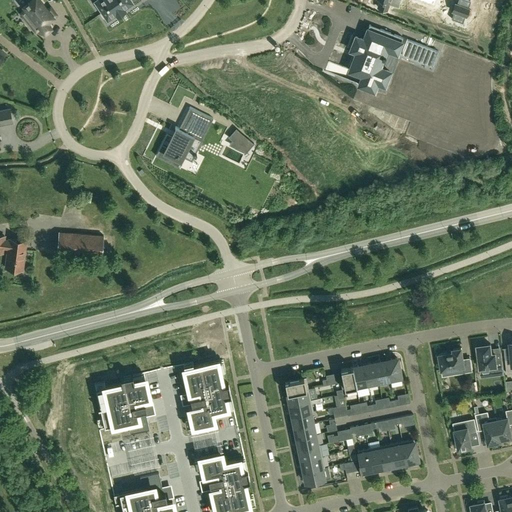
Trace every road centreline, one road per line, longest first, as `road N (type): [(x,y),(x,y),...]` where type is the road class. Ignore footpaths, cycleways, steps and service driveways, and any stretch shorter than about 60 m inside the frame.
road 1 (residential): [(114,154),(68,142),(58,111),(64,88),(99,64),(160,47)]
road 2 (residential): [(156,330),(189,511)]
road 3 (tertiary): [(336,254),(511,211)]
road 4 (residential): [(114,154),(145,195),(221,242),(232,273)]
road 5 (residential): [(301,0),(280,38),(169,63)]
road 6 (residential): [(407,340),(254,371)]
road 7 (residential): [(437,484),(407,340)]
road 8 (residential): [(282,511),(254,371)]
road 9 (residential): [(437,484),(303,511)]
road 10 (tertiary): [(0,345),(123,315)]
